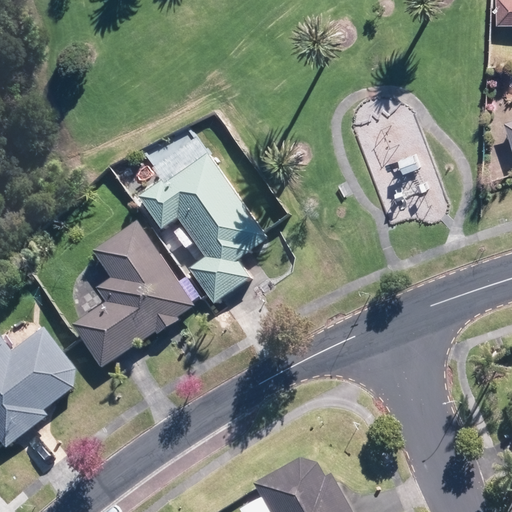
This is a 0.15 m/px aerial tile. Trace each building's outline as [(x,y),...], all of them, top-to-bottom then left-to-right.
[(511,0),(498,0),(498,24),(511,23),(511,0)] [(272,242),(212,155),(168,185),(166,182),(143,198),(166,231),(182,220),(209,258),(192,270),(217,305),(254,279),(243,262),(272,242)] [(76,325),(105,369),(159,333),(161,336),(183,321),(181,318),(198,307),(142,222),(97,252),(116,279),(101,289),(110,302),(76,325)] [(0,330),(0,435),(10,448),(52,415),(48,411),(77,389),(81,370),(47,328),(17,351),(0,330)] [(357,511),(335,473),(330,476),(321,463),(305,458),(257,484),(265,498),(243,510),(244,511),(357,511)]
